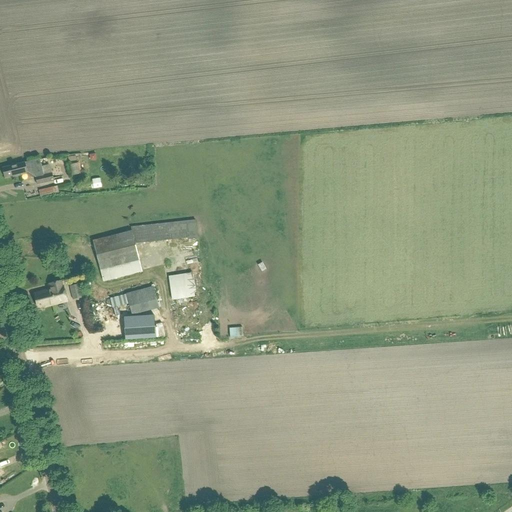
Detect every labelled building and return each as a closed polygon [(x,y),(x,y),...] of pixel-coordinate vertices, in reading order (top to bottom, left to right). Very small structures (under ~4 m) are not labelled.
[(43,176),(40,160),(25,163),(3,168),(5,179),(15,176),(15,178),(22,176),(21,174),(27,173),(27,175),(33,178),(36,178),(37,185),(53,181),(52,174),(43,176)] [(198,239),(196,220),(131,227),(131,231),(93,240),(101,270),(139,260),(135,244),(188,238),(188,240),(198,239)] [(172,300),(197,296),(193,274),(169,278),(172,300)] [(62,288),(61,282),(49,285),(50,291),(34,295),(38,308),(45,306),(45,307),(67,302),(63,287),(62,288)] [(73,300),(88,297),(84,283),(70,287),(73,300)] [(130,307),(157,300),(154,288),(127,295),(130,307)] [(124,318),(125,340),(156,338),(154,316),(124,318)]
